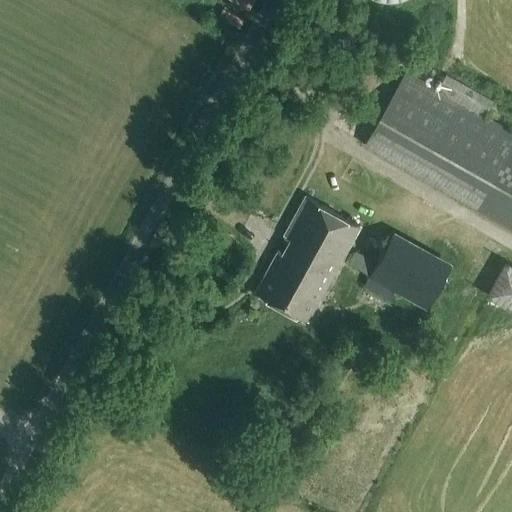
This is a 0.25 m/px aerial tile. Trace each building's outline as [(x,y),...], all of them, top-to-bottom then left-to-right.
[(343,43),(338,52),(348,58),(356,43),(348,38),(345,45),(343,43)] [(511,133),(491,122),(501,105),(448,75),(438,92),(406,74),(366,144),(511,226),(511,133)] [(308,320),(360,227),(306,197),(284,236),(291,239),(283,254),(278,252),(256,291),(308,320)] [(452,267),(394,236),(369,280),(427,312),(452,267)] [(511,265),(505,261),(486,295),(511,309),(511,265)] [(264,423),(277,436),(289,423),(276,410),(264,423)]
